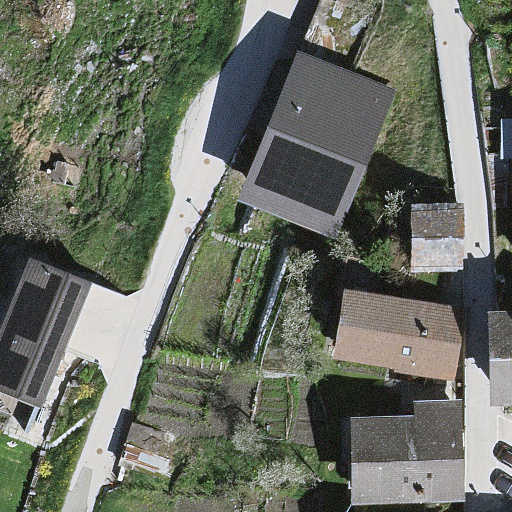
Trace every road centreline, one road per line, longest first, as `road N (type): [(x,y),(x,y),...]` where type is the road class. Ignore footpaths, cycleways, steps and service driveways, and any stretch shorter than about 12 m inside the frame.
road 1 (residential): [(79,511),(267,0)]
road 2 (residential): [(446,0),(474,276),(466,511)]
